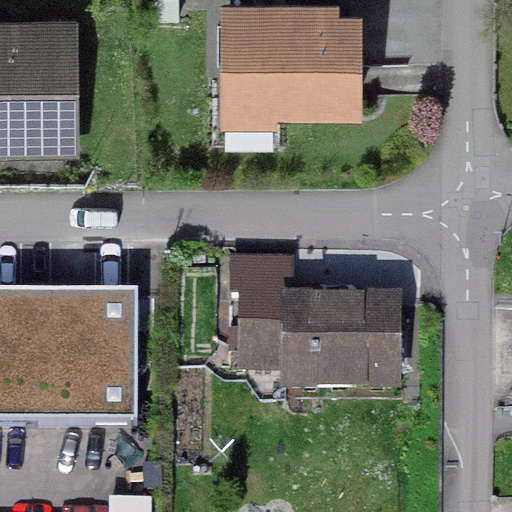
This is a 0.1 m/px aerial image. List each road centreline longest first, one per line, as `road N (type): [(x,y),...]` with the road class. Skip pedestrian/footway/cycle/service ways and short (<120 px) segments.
road 1 (residential): [(462,223),(0,223)]
road 2 (residential): [(462,223),(461,511)]
road 3 (residential): [(462,0),(462,223)]
